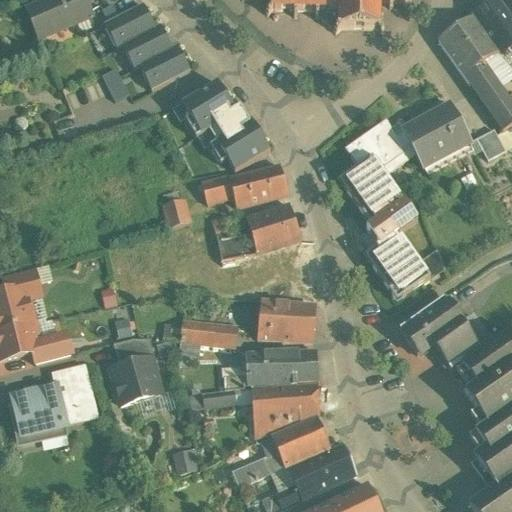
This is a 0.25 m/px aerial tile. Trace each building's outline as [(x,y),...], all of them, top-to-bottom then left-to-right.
[(84,0),(52,0),(27,11),(39,41),(92,18),(84,0)] [(242,0),(243,3),(271,3),(271,12),(265,17),(267,19),(268,19),(272,20),(294,20),(294,21),(297,21),(297,14),(316,14),(315,21),(318,21),(319,14),(338,15),(338,30),(333,35),(335,37),(341,32),(377,33),(382,38),(385,36),(379,30),(379,6),(389,6),(389,12),(392,12),(392,6),(402,6),(405,12),(408,11),(405,5),(409,0),(242,0)] [(511,0),(499,0),(472,20),(472,21),(498,58),(499,59),(502,62),(502,61),(497,55),(511,43),(511,0)] [(118,51),(123,48),(157,31),(145,7),(106,26),(118,51)] [(472,21),(438,44),(464,81),(498,58),(472,21)] [(134,70),(142,66),(174,50),(163,28),(157,31),(123,48),(134,70)] [(174,50),(142,66),(154,90),(192,71),(180,47),(174,50)] [(511,53),(502,61),(502,62),(511,73),(511,53)] [(511,107),(484,68),(499,59),(498,58),(464,81),(502,136),(511,131),(511,107)] [(110,105),(126,99),(115,72),(99,78),(110,105)] [(221,82),(186,104),(204,132),(239,109),(221,82)] [(450,108),(402,134),(415,158),(423,173),(471,147),(450,108)] [(219,139),(238,171),(272,151),(254,119),(219,139)] [(389,128),(363,146),(360,142),(345,153),(357,170),(372,160),(382,173),(403,158),(407,163),(415,158),(402,134),(395,138),(389,128)] [(511,131),(502,136),(497,139),(505,155),(511,151),(511,131)] [(494,134),(476,143),(488,165),(505,155),(497,139),(494,134)] [(404,205),(381,174),(382,173),(372,160),(357,170),(338,184),(370,229),(366,231),(379,249),(364,259),(397,305),(430,281),(421,267),(420,268),(399,238),(412,228),(417,224),(414,220),(415,220),(407,209),(404,205)] [(280,170),(230,183),(234,201),(237,212),(287,199),(280,170)] [(225,181),(202,187),(208,208),(234,201),(230,183),(225,181)] [(184,203),(163,209),(169,232),(191,226),(184,203)] [(290,209),(247,223),(251,237),(218,244),(218,247),(222,268),(234,266),(233,263),(258,258),(301,245),(290,209)] [(224,220),(212,224),(212,226),(216,237),(228,234),(224,220)] [(212,226),(175,236),(181,258),(218,247),(218,244),(216,237),(212,226)] [(311,246),(255,262),(234,266),(222,268),(221,268),(224,287),(228,290),(245,287),(244,279),(256,277),(256,296),(316,299),(316,268),(311,246)] [(35,272),(2,281),(6,295),(25,290),(25,291),(39,288),(35,272)] [(6,295),(0,296),(0,334),(34,325),(28,303),(42,299),(39,288),(25,291),(25,290),(6,295)] [(444,301),(399,333),(418,359),(432,349),(451,375),(461,368),(481,354),(444,301)] [(316,310),(261,305),(257,344),(313,346),(316,310)] [(129,336),(128,324),(114,325),(115,337),(129,336)] [(0,334),(0,364),(33,356),(41,354),(39,344),(34,325),(0,334)] [(239,334),(184,328),(182,345),(238,350),(239,334)] [(481,354),(461,368),(483,399),(471,407),(487,429),(511,411),(511,340),(508,335),(481,354)] [(64,346),(54,340),(39,344),(41,354),(33,356),(36,368),(71,359),(67,346),(64,346)] [(150,344),(133,343),(114,348),(120,371),(151,362),(152,364),(155,363),(150,344)] [(158,362),(172,358),(168,345),(154,349),(158,362)] [(317,355),(245,358),(246,363),(241,364),(242,373),(246,373),(246,380),(224,381),(225,395),(234,394),(245,393),(245,391),(319,387),(317,355)] [(120,371),(111,374),(121,410),(161,398),(152,364),(151,362),(120,371)] [(316,390),(254,393),(257,442),(318,418),(316,390)] [(56,391),(13,401),(22,440),(84,426),(79,405),(71,407),(68,397),(58,399),(56,391)] [(225,395),(202,398),(204,412),(236,408),(234,394),(225,395)] [(511,511),(511,411),(487,429),(496,442),(472,459),(494,490),(474,504),(479,511),(511,511)] [(317,421),(272,441),(272,442),(261,446),(267,461),(273,476),(330,452),(317,421)] [(344,449),(289,473),(295,489),(302,505),(356,480),(344,449)] [(193,452),(170,458),(176,479),(198,473),(193,452)] [(267,461),(232,476),(239,491),(273,476),(267,461)] [(295,489),(275,498),(281,511),(287,511),(302,505),(295,489)] [(376,511),(366,490),(318,511),(376,511)] [(281,511),(275,498),(262,504),(265,511),(281,511)]
